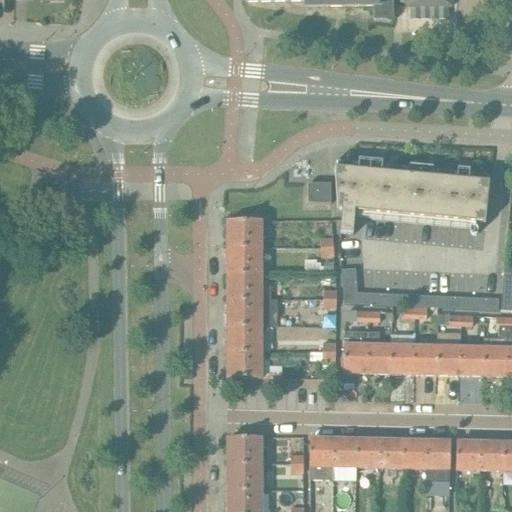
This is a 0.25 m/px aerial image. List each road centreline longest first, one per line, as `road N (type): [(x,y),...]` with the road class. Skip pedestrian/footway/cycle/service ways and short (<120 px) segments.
road 1 (tertiary): [(101,124),(116,174),(121,511)]
road 2 (residential): [(511,422),(199,416)]
road 3 (tertiary): [(164,511),(160,260)]
road 4 (residential): [(199,416),(199,272),(160,260)]
road 5 (tertiary): [(511,106),(346,92)]
road 6 (tertiary): [(346,92),(190,57)]
road 7 (tertiary): [(187,105),(346,92)]
road 8 (tertiary): [(160,260),(165,128)]
